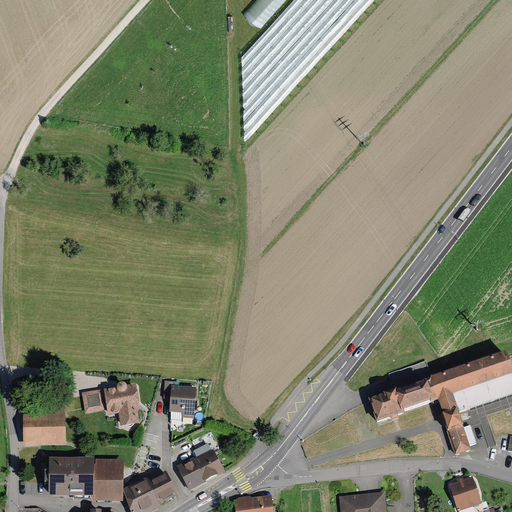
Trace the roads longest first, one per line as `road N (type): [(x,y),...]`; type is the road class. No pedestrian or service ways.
road 1 (secondary): [(266,460),(511,144)]
road 2 (track): [(0,185),(32,121),(149,0)]
road 3 (residential): [(12,511),(15,465),(0,360)]
road 4 (residential): [(403,463),(300,476),(266,460)]
